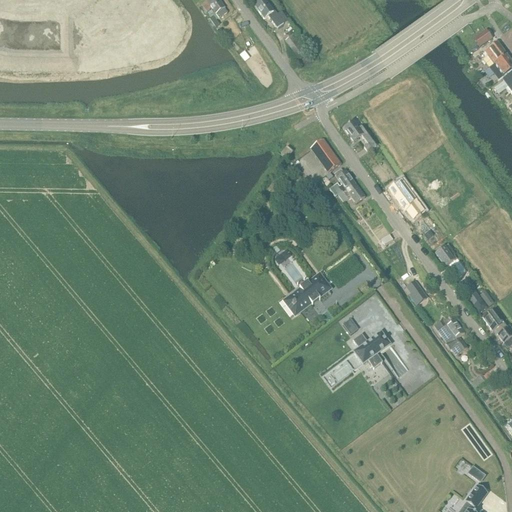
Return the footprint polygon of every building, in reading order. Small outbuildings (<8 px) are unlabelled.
[(101,0),(93,7),(107,22),(115,15),(101,0)] [(116,0),(101,0),(115,15),(123,8),(116,0)] [(228,13),(218,0),(209,0),(206,2),(206,3),(201,6),(207,13),(211,10),(215,16),(216,15),(219,20),(228,13)] [(263,0),(262,0),(254,6),(264,20),(268,17),(276,29),(284,24),(277,15),(274,10),(272,11),(263,0)] [(93,7),(85,14),(98,29),(107,22),(93,7)] [(85,14),(77,21),(90,37),(98,29),(85,14)] [(220,25),(214,17),(209,20),(216,28),(220,25)] [(0,31),(0,49),(5,50),(8,32),(0,31)] [(474,41),(473,41),(479,48),(491,39),(491,38),(486,31),(474,41)] [(8,32),(5,50),(15,52),(18,34),(8,32)] [(35,34),(25,34),(25,52),(35,52),(35,34)] [(45,34),(35,34),(35,52),(45,52),(45,34)] [(55,34),(45,34),(45,52),(55,52),(55,34)] [(65,34),(55,34),(55,52),(65,52),(65,34)] [(307,54),(293,35),(285,41),(299,60),(307,54)] [(487,57),(483,61),(489,69),(490,68),(491,68),(494,66),(507,56),(498,44),(485,54),(487,57)] [(491,68),(490,68),(495,74),(498,72),(503,78),(511,71),(511,63),(507,56),(494,66),(491,68)] [(511,95),(511,105),(508,109),(511,114),(511,76),(494,90),(499,96),(507,89),(511,95)] [(343,130),(353,143),(361,138),(366,146),(363,148),(368,153),(376,147),(361,127),(358,129),(353,122),(343,130)] [(310,151),(328,176),(330,174),(341,166),(323,142),(310,151)] [(286,148),(280,156),(287,161),(292,153),(286,148)] [(341,171),(334,176),(337,180),(338,182),(341,186),(340,188),(337,189),(334,192),(336,194),(338,196),(338,197),(355,185),(346,173),(343,175),(341,171)] [(401,181),(388,191),(405,213),(406,212),(413,221),(425,213),(401,181)] [(355,185),(338,197),(343,204),(351,199),(355,205),(364,198),(355,185)] [(429,232),(424,236),(427,241),(433,237),(429,232)] [(384,248),(391,243),(393,242),(389,237),(381,243),(384,248)] [(448,246),(435,255),(445,268),(456,260),(454,257),(455,256),(448,246)] [(316,277),(282,302),(295,319),(329,294),(316,277)] [(415,283),(406,289),(417,306),(427,300),(415,283)] [(493,304),(485,292),(480,296),(488,308),(493,304)] [(497,336),(498,338),(503,345),(511,339),(511,336),(507,329),(503,324),(501,326),(492,313),(483,320),(492,333),(495,332),(498,336),(497,336)] [(450,351),(456,358),(466,350),(458,339),(465,334),(454,321),(445,328),(443,329),(438,334),(446,345),(445,346),(449,352),(450,351)] [(362,336),(353,342),(359,350),(354,354),(363,366),(368,363),(373,370),(382,363),(377,356),(390,346),(381,334),(368,344),(362,336)] [(473,384),(472,385),(475,390),(476,389),(484,384),(482,381),(481,379),(473,384)] [(511,420),(507,424),(503,427),(511,439),(511,420)] [(472,468),(467,475),(480,485),(485,478),(472,468)] [(472,511),(474,509),(476,510),(487,495),(477,487),(465,503),(467,504),(460,511),(472,511)]
